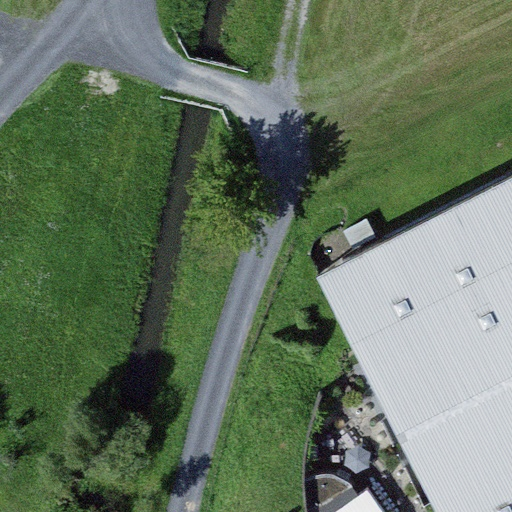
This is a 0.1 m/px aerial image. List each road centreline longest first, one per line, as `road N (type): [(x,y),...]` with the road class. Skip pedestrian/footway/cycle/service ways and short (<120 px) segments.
road 1 (track): [(140,0),(147,28),(180,74),(245,92),(279,116),(293,161),(188,511)]
road 2 (track): [(99,0),(0,99)]
